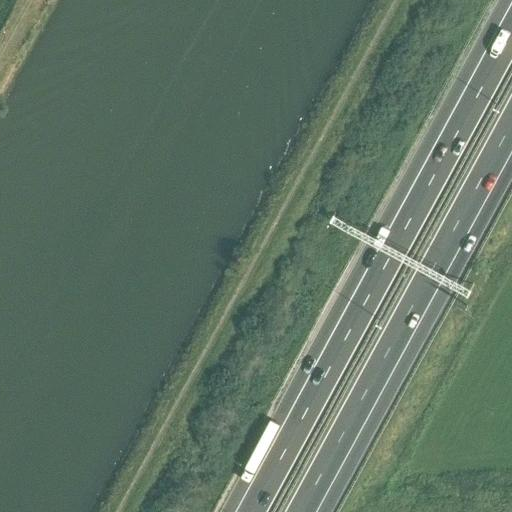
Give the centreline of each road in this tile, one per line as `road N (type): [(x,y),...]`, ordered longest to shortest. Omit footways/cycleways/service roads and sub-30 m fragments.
road 1 (motorway): [(511,18),(244,511)]
road 2 (motorway): [(308,511),(511,140)]
